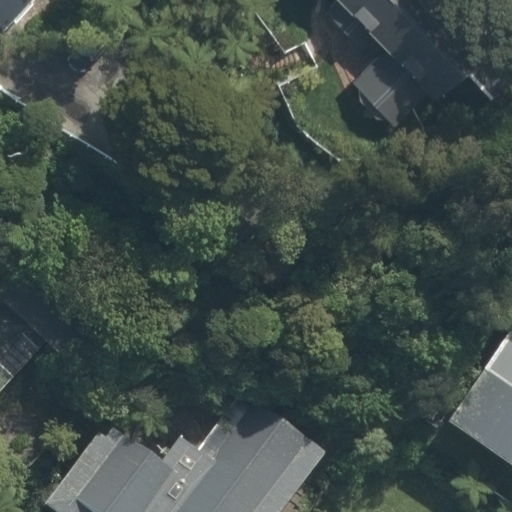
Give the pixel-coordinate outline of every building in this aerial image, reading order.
[(0,0),(0,20),(20,0),(0,0)] [(335,0),(377,48),(331,87),(365,125),(493,14),(480,0),(335,0)] [(0,292),(0,391),(49,337),(27,317),(0,292)] [(511,297),(424,420),(511,483),(511,297)] [(157,460),(91,410),(19,504),(29,511),(251,511),(309,436),(224,371),(157,460)]
